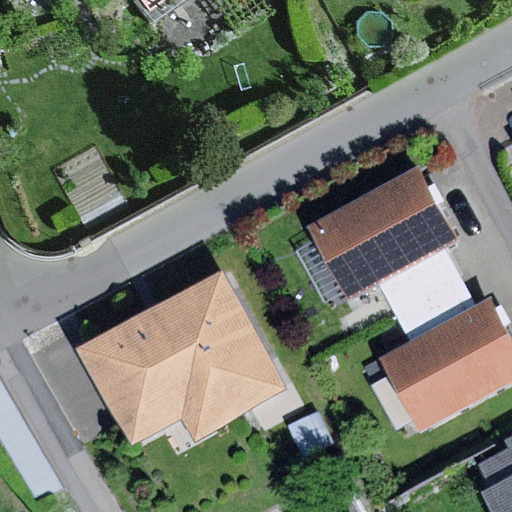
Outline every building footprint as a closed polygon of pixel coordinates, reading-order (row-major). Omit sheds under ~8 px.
[(20,0),(0,0),(0,36),(30,27),(20,0)] [(128,0),(149,27),(181,4),(200,1),(200,0),(128,0)] [(419,169),(308,231),(348,300),(377,284),(444,247),(458,238),(419,169)] [(377,284),(394,316),(461,279),(444,247),(377,284)] [(223,274),(82,350),(133,445),(181,420),(192,440),(285,390),(223,274)] [(394,316),(411,346),(478,309),(461,279),(394,316)] [(411,346),(383,362),(424,432),(511,381),(511,334),(492,300),(478,309),(411,346)] [(0,378),(0,441),(35,500),(63,483),(0,378)] [(318,414),(289,427),(302,459),(332,446),(318,414)] [(492,489),(511,478),(511,437),(505,441),(510,450),(480,466),(492,489)] [(511,511),(511,478),(492,489),(484,493),(493,511),(511,511)] [(364,511),(352,489),(307,511),(364,511)]
